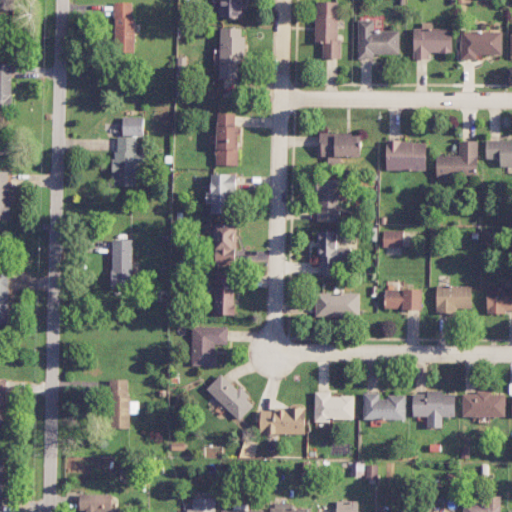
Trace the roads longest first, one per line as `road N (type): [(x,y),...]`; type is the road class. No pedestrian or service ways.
road 1 (residential): [(62,0),(49,511)]
road 2 (residential): [(283,0),(274,351)]
road 3 (residential): [(274,351),(511,352)]
road 4 (residential): [(281,97),(511,98)]
